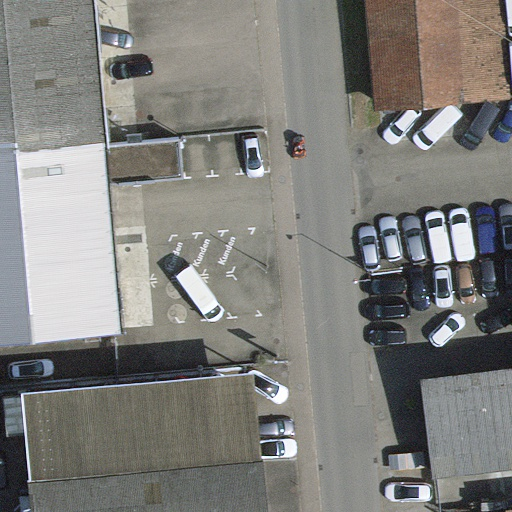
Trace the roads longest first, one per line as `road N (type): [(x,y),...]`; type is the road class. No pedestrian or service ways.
road 1 (residential): [(353,511),(306,0)]
road 2 (unknown): [(322,176),(511,144)]
